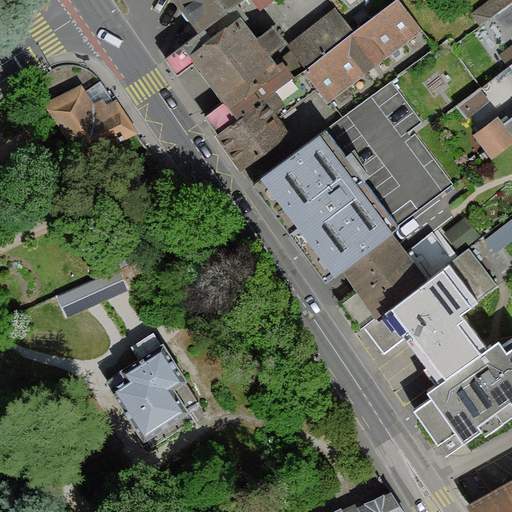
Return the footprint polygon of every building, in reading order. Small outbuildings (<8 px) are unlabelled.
[(175,0),(181,7),(186,14),(199,31),(237,3),(240,0),(175,0)] [(394,0),(352,32),(303,68),(327,100),(421,30),(398,0),(394,0)] [(495,14),(511,0),(488,0),(471,13),(480,24),(495,14)] [(511,36),(511,0),(495,14),(511,36)] [(237,3),(199,31),(164,57),(176,74),(193,61),(223,102),(204,116),(217,133),(274,90),(303,68),(290,50),(274,63),(267,54),(283,42),(271,26),(255,38),(242,20),(247,16),(237,3)] [(286,44),(290,50),(303,68),(352,32),(334,8),(286,44)] [(511,64),(511,65),(511,67),(511,117),(503,124),(497,117),(475,134),(492,158),(511,143),(511,64)] [(80,84),(43,102),(80,165),(137,131),(117,97),(111,101),(99,81),(84,90),(80,84)] [(213,135),(240,171),(290,134),(273,112),(284,103),(274,90),(217,133),(213,135)] [(325,130),(253,184),(309,259),(318,271),(325,280),(340,269),(390,232),(398,226),(325,130)] [(511,215),(488,235),(499,249),(511,239),(511,215)] [(465,216),(445,233),(461,252),(481,235),(465,216)] [(390,232),(340,269),(355,289),(338,302),(360,330),(364,327),(459,257),(451,247),(446,251),(433,232),(406,252),(390,232)] [(459,257),(364,327),(383,352),(401,338),(436,385),(490,344),(464,308),(495,285),(468,249),(459,257)] [(68,313),(131,285),(121,262),(57,290),(68,313)] [(142,439),(199,403),(152,331),(129,346),(137,358),(120,369),(125,376),(108,387),(142,439)] [(432,395),(413,409),(447,453),(481,427),(485,432),(511,412),(511,338),(503,346),(497,339),(490,344),(436,385),(428,391),(432,395)] [(472,511),(511,511),(511,477),(466,502),(472,511)] [(402,511),(392,490),(360,505),(358,501),(341,509),(340,506),(328,511),(402,511)]
